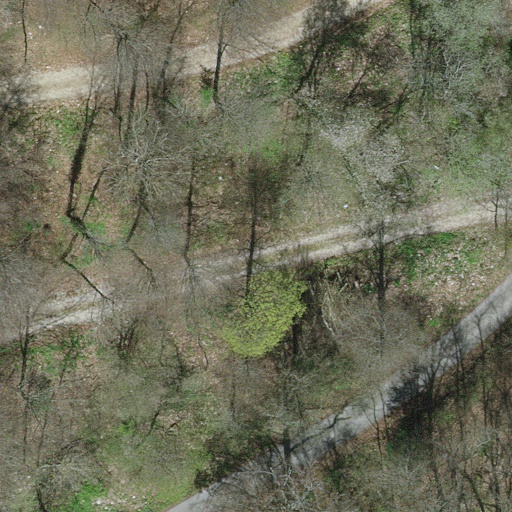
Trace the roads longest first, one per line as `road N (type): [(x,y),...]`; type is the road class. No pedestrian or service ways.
road 1 (track): [(0,323),(511,206)]
road 2 (track): [(196,511),(473,331),(511,288)]
road 3 (track): [(0,94),(56,89),(346,0)]
